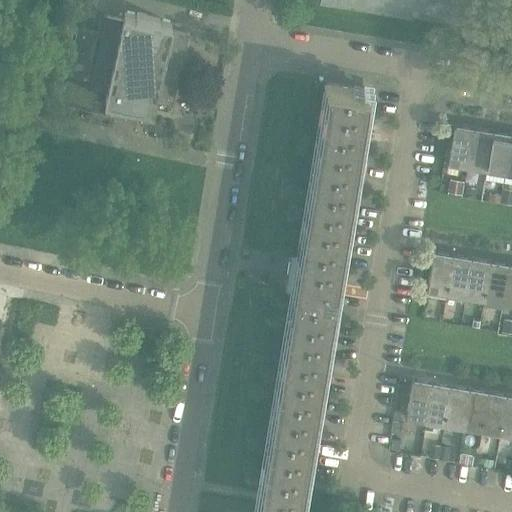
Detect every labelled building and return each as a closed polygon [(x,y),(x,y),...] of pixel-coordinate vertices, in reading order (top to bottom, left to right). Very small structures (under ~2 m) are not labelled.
[(319,0),(320,2),(412,17),(412,15),(474,25),(477,0),(319,0)] [(172,104),(187,33),(171,29),(172,24),(161,21),(161,19),(137,14),(136,16),(125,13),(124,19),(106,15),(91,86),(108,89),(105,101),(153,111),(155,100),(172,104)] [(68,73),(89,77),(99,29),(79,25),(68,73)] [(302,511),(371,98),(367,97),(368,91),(325,84),(254,511),(302,511)] [(475,128),(455,125),(449,163),(468,167),(475,128)] [(493,131),(475,128),(468,167),(487,170),(493,131)] [(487,170),(506,173),(511,135),(511,134),(493,131),(487,170)] [(454,255),(434,252),(427,290),(447,293),(454,255)] [(472,259),(454,255),(447,293),(466,297),(472,259)] [(491,262),(472,259),(466,297),(485,300),(491,262)] [(510,265),(491,262),(485,300),(503,303),(510,265)] [(511,265),(510,265),(503,303),(511,304),(511,265)] [(432,382),(413,379),(407,418),(426,421),(432,382)] [(451,386),(432,382),(426,421),(444,424),(451,386)] [(444,424),(464,427),(470,389),(451,386),(444,424)] [(489,392),(470,389),(464,427),(482,431),(489,392)] [(482,431),(501,434),(507,395),(489,392),(482,431)] [(511,395),(507,395),(501,434),(511,435),(511,395)]
